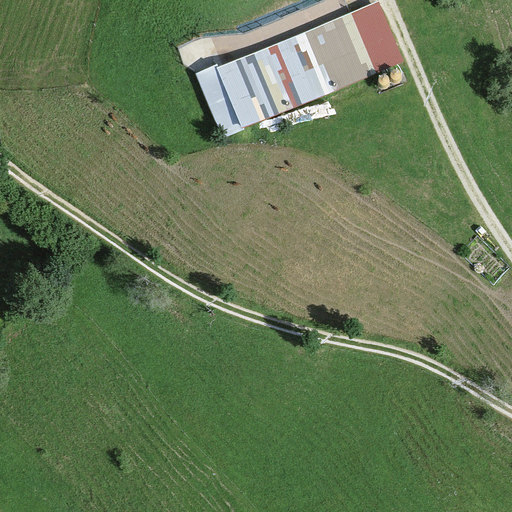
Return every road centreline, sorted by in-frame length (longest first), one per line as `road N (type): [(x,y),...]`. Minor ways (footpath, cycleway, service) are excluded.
road 1 (track): [(0,161),(186,288),(291,330),(426,363),(511,411)]
road 2 (track): [(387,0),(464,175),(511,250)]
